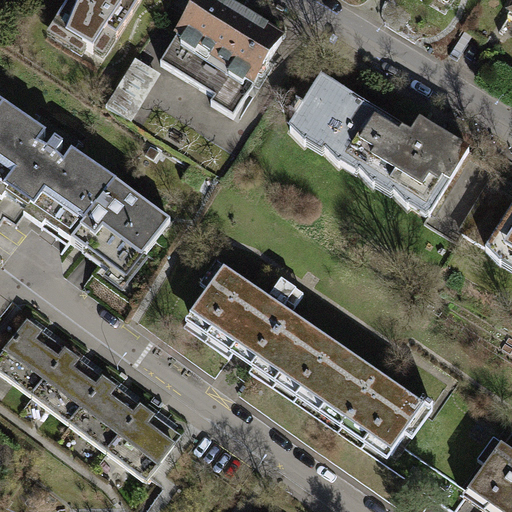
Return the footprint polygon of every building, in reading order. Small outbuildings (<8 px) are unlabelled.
[(70,0),(46,39),(81,61),(88,52),(102,61),(141,0),(70,0)] [(281,41),(215,0),(201,0),(161,65),(215,98),(209,107),(231,121),(281,41)] [(135,61),(104,111),(130,127),(160,77),(135,61)] [(350,100),(322,82),(290,133),(304,148),(311,140),(326,149),(323,153),(338,169),(346,161),(360,171),(358,174),(373,190),(380,182),(395,191),(393,196),(408,211),(412,208),(430,218),(469,156),(419,124),(410,137),(407,142),(347,105),(350,100)] [(407,142),(410,137),(350,100),(347,105),(407,142)] [(43,132),(2,103),(0,106),(0,200),(1,201),(10,189),(32,204),(21,216),(42,229),(50,217),(59,222),(57,234),(70,242),(114,182),(71,151),(64,164),(55,155),(61,144),(54,139),(47,150),(36,144),(43,132)] [(170,222),(114,182),(70,242),(84,252),(86,250),(125,278),(142,256),(144,257),(170,222)] [(462,238),(485,252),(511,205),(511,199),(493,188),(462,238)] [(511,205),(485,252),(499,268),(508,260),(511,262),(511,205)] [(224,271),(191,316),(389,457),(423,409),(290,314),(302,298),(279,282),(266,301),(224,271)] [(0,361),(0,376),(30,399),(64,353),(26,326),(0,361)] [(101,381),(64,353),(30,399),(67,426),(101,381)] [(67,426),(106,455),(140,410),(101,381),(67,426)] [(179,438),(140,410),(106,455),(145,484),(179,438)] [(511,511),(511,453),(500,446),(467,493),(494,511),(511,511)]
